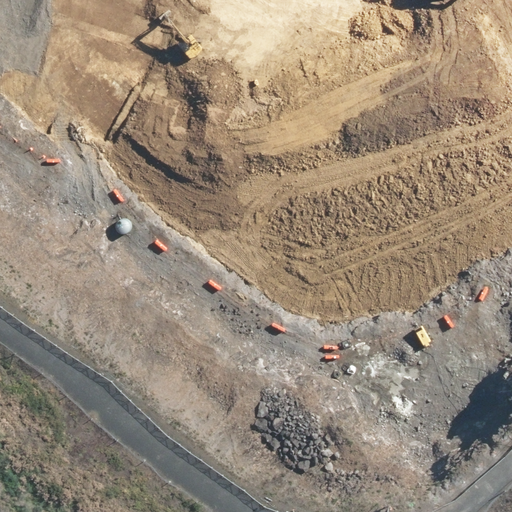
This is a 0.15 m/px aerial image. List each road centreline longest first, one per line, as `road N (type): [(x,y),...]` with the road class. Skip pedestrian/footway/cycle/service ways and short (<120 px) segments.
road 1 (residential): [(17,0),(141,43),(242,64),(299,59),(511,2)]
road 2 (residential): [(296,342),(358,359),(407,350),(461,326),(511,275)]
